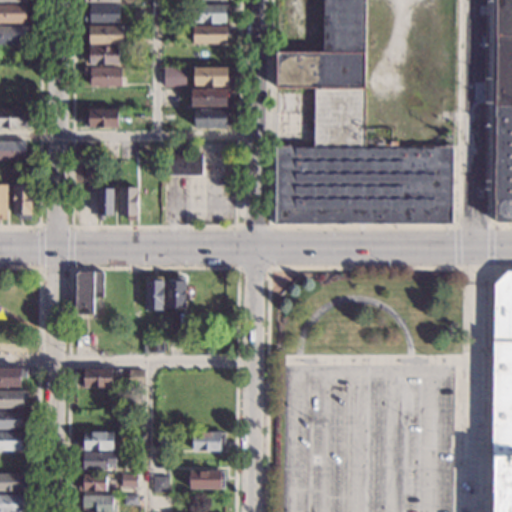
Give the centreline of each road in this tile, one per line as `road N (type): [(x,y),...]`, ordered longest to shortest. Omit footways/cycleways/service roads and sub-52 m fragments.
road 1 (residential): [(250,511),(256,0)]
road 2 (secondary): [(511,246),(57,246)]
road 3 (residential): [(53,511),(57,246)]
road 4 (residential): [(57,246),(60,0)]
road 5 (residential): [(475,246),(477,0)]
